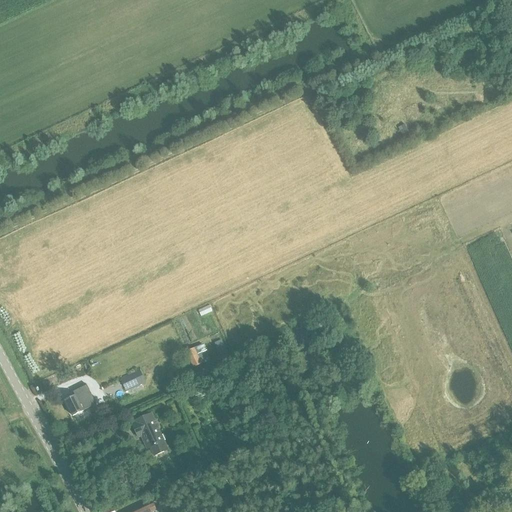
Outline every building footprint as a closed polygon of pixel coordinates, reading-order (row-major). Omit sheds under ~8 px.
[(200,309),(204,315),(215,309),(212,303),(200,309)] [(204,345),(194,349),(187,353),(194,368),(211,360),(204,345)] [(121,379),(127,392),(143,384),(137,371),(121,379)] [(65,401),(73,416),(83,411),(81,406),(87,403),(86,402),(93,399),(87,387),(74,394),(75,396),(65,401)] [(194,393),(197,399),(209,394),(207,388),(194,393)] [(151,448),(155,456),(168,450),(151,414),(135,421),(136,423),(132,424),(138,438),(142,436),(148,450),(151,448)]
